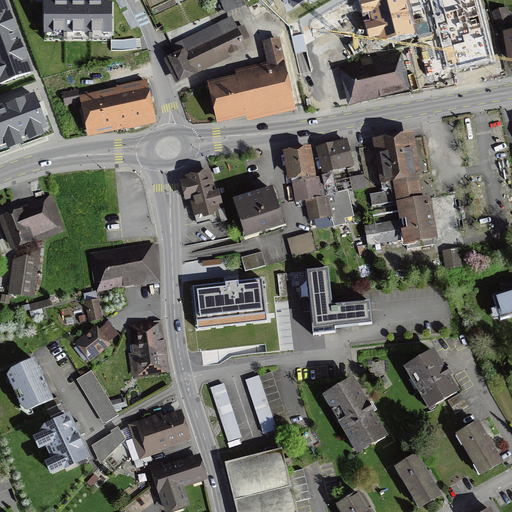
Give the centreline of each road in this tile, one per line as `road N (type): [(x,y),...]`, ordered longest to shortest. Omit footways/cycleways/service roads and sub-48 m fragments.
road 1 (tertiary): [(166,165),(175,338),(223,511)]
road 2 (primary): [(189,143),(511,91)]
road 3 (primary): [(0,174),(71,155),(146,151)]
road 4 (residential): [(133,0),(152,41),(171,129)]
